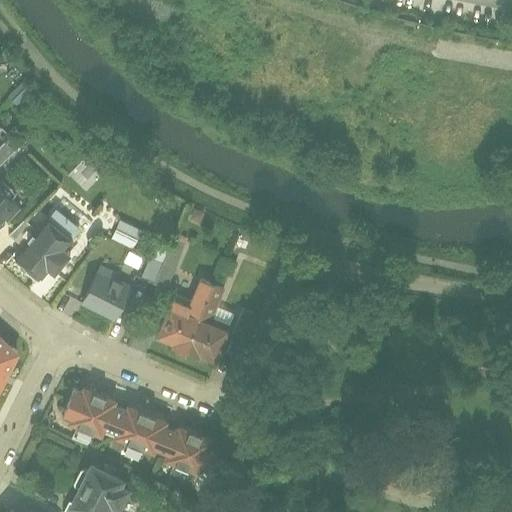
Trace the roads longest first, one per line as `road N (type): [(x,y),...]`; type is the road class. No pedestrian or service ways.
road 1 (residential): [(281,421),(58,334)]
road 2 (residential): [(0,452),(58,334)]
